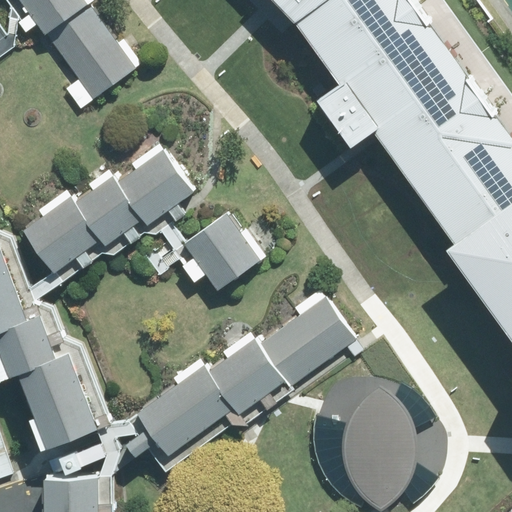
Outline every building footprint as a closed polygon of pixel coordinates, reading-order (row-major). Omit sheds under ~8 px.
[(69,88),(82,106),(140,64),(123,41),(118,44),(89,4),(94,0),(93,0),(19,0),(45,34),(48,32),(82,79),(69,88)] [(273,0),(294,22),(296,24),(327,0),(273,0)] [(511,148),(511,139),(411,0),(327,0),(296,24),(340,86),(318,101),(350,147),(374,133),(378,139),(455,245),(511,204),(511,148)] [(143,227),(188,193),(157,152),(112,185),(106,178),(70,206),(64,198),(16,234),(47,275),(94,240),(100,248),(137,220),(143,227)] [(511,204),(455,245),(447,251),(511,341),(511,204)] [(264,257),(232,212),(187,243),(218,289),(264,257)] [(89,431),(59,355),(45,361),(29,319),(18,323),(0,277),(0,379),(7,377),(36,452),(89,431)] [(290,385),(357,337),(329,298),(260,346),(257,342),(211,375),(207,369),(141,416),(151,430),(131,444),(137,453),(157,439),(167,453),(233,406),(239,414),(286,380),(290,385)] [(414,423),(415,427),(437,417),(433,411),(430,407),(427,402),(422,397),(417,392),(412,388),(407,385),(401,382),(400,384),(395,397),(400,402),(406,409),(414,423)] [(368,500),(381,509),(394,500),(403,491),(404,490),(412,478),(415,466),(416,461),(417,451),(417,444),(417,438),(415,427),(414,423),(406,409),(400,402),(395,397),(390,391),(380,386),(371,394),(363,402),(358,408),(353,415),(348,424),(344,440),(343,453),(346,466),(351,479),(360,491),(365,497),(368,500)] [(344,440),(348,424),(317,414),(314,427),(314,440),(315,452),(319,463),(325,475),(332,486),(340,494),(350,501),(361,507),(365,497),(360,491),(351,479),(346,466),(343,453),(344,440)] [(0,477),(11,473),(0,440),(0,477)] [(439,477),(416,461),(415,466),(412,478),(404,490),(403,491),(413,503),(419,499),(423,496),(428,491),(432,487),(436,482),(439,477)] [(98,511),(99,478),(43,479),(43,511),(98,511)]
